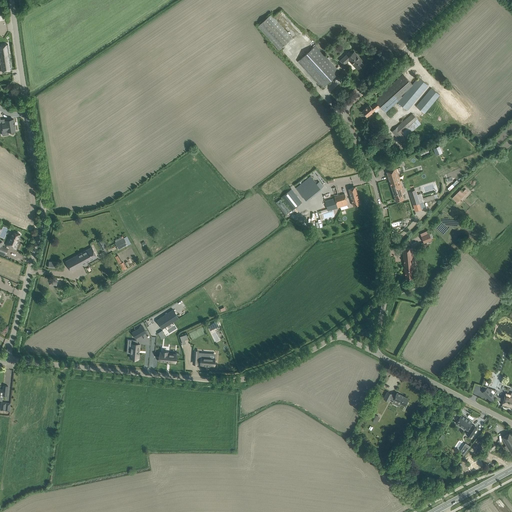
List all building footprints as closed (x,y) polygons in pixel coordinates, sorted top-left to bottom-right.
[(292,38),(271,14),(258,26),(279,49),(292,38)] [(10,56),(8,48),(8,44),(0,45),(0,56),(1,60),(5,59),(4,56),(10,56)] [(322,88),(340,72),(315,45),(298,61),(322,88)] [(363,66),(362,64),(363,64),(360,60),(361,59),(354,52),(348,57),(346,55),(340,60),(344,65),(349,60),(357,69),(359,68),(360,68),(363,66)] [(12,70),(11,63),(10,56),(4,56),(5,59),(1,60),(1,64),(2,71),(12,70)] [(385,111),(399,99),(402,97),(400,95),(409,87),(412,84),(403,74),(382,93),(384,95),(376,101),(377,102),(371,107),(369,105),(362,111),(367,117),(380,105),(385,111)] [(398,102),(407,110),(428,85),(419,77),(398,102)] [(424,113),(440,95),(431,88),(416,106),(424,113)] [(402,123),(406,128),(417,119),(413,114),(402,123)] [(0,121),(3,121),(4,124),(3,124),(3,130),(2,130),(3,135),(9,134),(8,131),(15,130),(14,125),(15,125),(15,123),(14,123),(13,119),(6,120),(6,118),(0,119),(0,121)] [(392,131),(403,143),(408,138),(398,126),(392,131)] [(470,151),(476,146),(472,141),(467,146),(470,151)] [(434,148),(437,155),(443,153),(440,146),(434,148)] [(341,175),(337,163),(327,166),(330,178),(341,175)] [(396,168),(387,171),(396,201),(404,199),(402,192),(404,191),(403,188),(402,188),(396,168)] [(313,187),(316,192),(321,188),(319,184),(313,187)] [(355,187),(348,189),(353,206),(360,204),(355,187)] [(281,197),(292,210),(302,202),(291,189),(281,197)] [(457,203),(468,191),(466,189),(463,192),(461,190),(452,198),(457,203)] [(410,195),(413,205),(420,203),(417,193),(410,195)] [(335,198),(326,201),(329,211),(348,205),(345,194),(334,196),(335,198)] [(281,198),(279,200),(288,212),(290,210),(281,198)] [(288,212),(278,200),(276,202),(285,214),(288,212)] [(317,202),(305,206),(309,216),(321,212),(317,202)] [(17,233),(12,231),(14,232),(12,236),(10,235),(6,245),(16,249),(17,245),(17,244),(21,234),(19,234),(19,233),(17,232),(17,233)] [(429,234),(422,237),(424,243),(432,239),(429,234)] [(124,238),(123,238),(115,243),(118,249),(127,244),(124,238)] [(103,250),(107,248),(102,240),(98,242),(103,250)] [(71,271),(97,257),(92,247),(65,261),(71,271)] [(413,248),(403,248),(405,278),(413,278),(413,270),(414,270),(413,248)] [(173,309),(157,320),(162,329),(179,318),(173,309)] [(217,321),(208,326),(208,327),(209,327),(210,330),(216,327),(218,326),(219,326),(217,321)] [(143,326),(136,330),(139,336),(146,332),(143,326)] [(130,353),(130,358),(139,359),(140,344),(138,344),(131,343),(130,353)] [(214,360),(214,358),(211,358),(210,358),(210,354),(198,353),(199,351),(194,351),(193,359),(198,359),(198,358),(201,358),(201,365),(209,365),(209,366),(211,366),(214,366),(214,365),(214,360)] [(160,352),(159,361),(175,363),(176,354),(170,353),(169,353),(168,353),(161,352),(160,352)] [(0,395),(3,395),(7,396),(8,386),(4,386),(3,390),(1,389),(0,388),(0,395)] [(487,388),(483,392),(491,401),(495,397),(496,397),(493,394),(487,388)] [(400,404),(404,406),(408,399),(397,393),(395,396),(387,392),(384,399),(389,401),(390,398),(394,400),(394,399),(401,403),(400,404)] [(496,397),(495,397),(498,400),(503,401),(502,405),(511,407),(511,392),(510,396),(505,394),(504,399),(498,397),(495,393),(493,394),(496,397)] [(472,422),(460,415),(456,423),(467,430),(467,429),(469,430),(466,434),(471,437),(477,428),(472,425),(472,426),(470,425),(472,422)] [(511,436),(510,433),(502,438),(506,445),(507,446),(509,449),(509,451),(511,454),(511,436)] [(491,452),(497,446),(492,441),(486,447),(491,452)]
